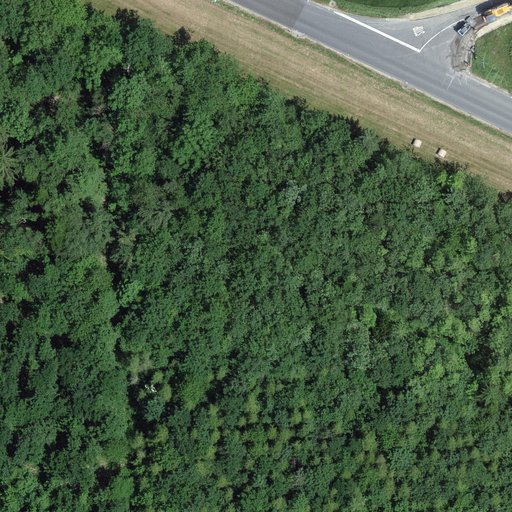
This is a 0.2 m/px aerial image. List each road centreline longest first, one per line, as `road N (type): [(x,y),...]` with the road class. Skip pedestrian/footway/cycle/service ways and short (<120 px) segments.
road 1 (tertiary): [(402,64),(269,0)]
road 2 (tertiary): [(402,64),(441,33),(511,5)]
road 3 (tertiary): [(511,116),(402,64)]
